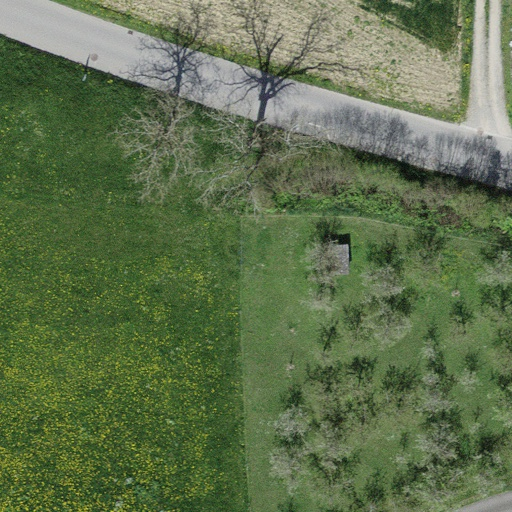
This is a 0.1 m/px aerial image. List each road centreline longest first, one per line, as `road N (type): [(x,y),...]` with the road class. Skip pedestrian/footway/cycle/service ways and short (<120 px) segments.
road 1 (tertiary): [(0,5),(264,97),(511,166)]
road 2 (track): [(484,159),(489,0)]
